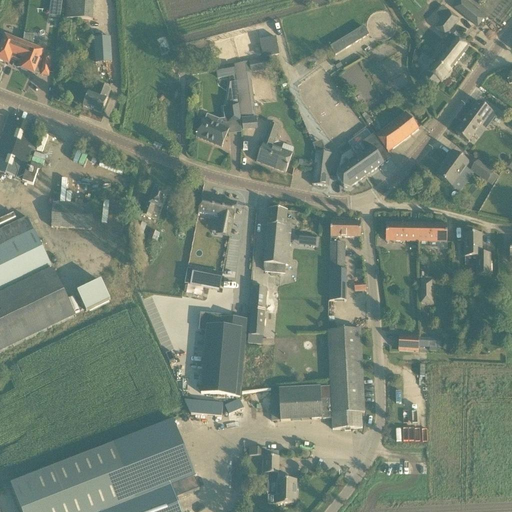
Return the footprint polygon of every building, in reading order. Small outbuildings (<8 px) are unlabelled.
[(52,0),(51,9),(61,10),(62,0),(52,0)] [(92,21),(93,0),(66,0),(66,19),(92,21)] [(462,0),(458,0),(453,7),(478,28),(485,18),(462,0)] [(448,32),(459,20),(449,12),(439,24),(448,32)] [(335,56),(369,36),(364,28),(330,48),(335,56)] [(16,63),(14,67),(27,73),(34,75),(35,74),(42,75),(42,76),(48,77),(50,58),(44,57),(43,57),(42,57),(42,55),(43,53),(32,48),(33,37),(25,36),(25,35),(24,34),(24,38),(23,45),(16,63),(16,62),(16,63)] [(468,49),(460,42),(450,34),(445,41),(450,45),(440,57),(438,54),(433,60),(436,63),(420,82),(432,92),(439,83),(440,84),(468,49)] [(0,35),(0,61),(4,63),(5,64),(9,65),(10,62),(10,61),(11,60),(15,62),(16,62),(16,63),(23,45),(15,42),(0,35)] [(166,37),(157,40),(162,56),(171,54),(166,37)] [(112,64),(111,38),(93,39),(95,65),(112,64)] [(277,54),(275,39),(260,42),(263,57),(277,54)] [(240,110),(241,119),(255,118),(250,74),(272,69),(270,58),(234,65),(240,110)] [(217,80),(228,78),(230,84),(236,83),(233,64),(215,68),(217,80)] [(329,67),(316,74),(320,81),(333,73),(329,67)] [(83,107),(102,115),(111,90),(99,85),(95,95),(89,92),(83,107)] [(496,116),(486,108),(478,103),(455,134),(468,143),(485,120),(490,124),(496,116)] [(225,107),(227,124),(238,123),(236,106),(225,107)] [(361,116),(368,126),(372,124),(365,114),(361,116)] [(388,153),(418,130),(406,114),(376,137),(388,153)] [(200,129),(196,138),(222,149),(225,139),(229,131),(214,125),(216,119),(207,116),(205,121),(203,120),(200,129)] [(32,148),(38,130),(8,118),(0,141),(0,173),(21,182),(31,152),(35,153),(36,149),(32,148)] [(293,155),(272,147),(279,127),(269,124),(262,144),(263,144),(256,163),(286,174),(293,155)] [(365,152),(358,157),(370,174),(383,165),(375,154),(382,149),(373,136),(360,145),(365,152)] [(40,146),(57,148),(57,140),(41,138),(40,146)] [(451,188),(466,168),(469,164),(452,151),(443,165),(444,166),(436,177),(451,188)] [(328,188),(332,155),(326,154),(316,153),(315,158),(312,186),(328,188)] [(338,172),(337,179),(344,189),(349,190),(350,189),(370,174),(358,157),(338,172)] [(493,174),(486,168),(477,162),(470,172),(486,183),(493,174)] [(38,172),(28,168),(27,168),(23,183),(33,186),(38,172)] [(112,178),(130,182),(132,174),(113,170),(112,178)] [(159,217),(164,203),(167,194),(156,190),(151,201),(148,200),(142,216),(150,219),(152,214),(159,217)] [(234,221),(237,205),(201,198),(198,214),(220,218),(218,227),(231,230),(233,221),(234,221)] [(91,231),(93,207),(53,204),(51,228),(91,231)] [(288,267),(290,235),(291,225),(286,224),(287,212),(269,210),(264,264),(265,264),(265,273),(285,275),(285,266),(288,267)] [(0,293),(51,268),(27,218),(0,230),(0,293)] [(143,236),(147,226),(137,223),(136,228),(135,227),(133,233),(143,236)] [(344,272),(344,244),(338,244),(338,238),(360,239),(361,224),(331,223),(330,233),(329,302),(346,303),(346,292),(346,272),(344,272)] [(420,243),(420,225),(386,224),(386,242),(420,243)] [(447,225),(420,225),(420,243),(447,243),(447,225)] [(155,248),(160,234),(151,231),(146,245),(155,248)] [(464,235),(464,245),(465,258),(476,258),(476,277),(491,277),(490,265),(490,255),(482,255),(482,235),(464,235)] [(316,238),(298,237),(297,247),(315,249),(316,238)] [(109,265),(113,255),(105,252),(101,262),(109,265)] [(192,272),(189,287),(218,293),(221,276),(193,271),(192,272)] [(84,314),(109,302),(99,281),(74,293),(84,314)] [(427,306),(427,294),(429,294),(429,288),(431,288),(431,283),(421,283),(421,304),(427,304),(427,306)] [(261,345),(265,290),(253,289),(249,344),(261,345)] [(78,302),(71,306),(76,315),(83,311),(78,302)] [(200,315),(199,327),(203,327),(202,332),(205,332),(200,395),(241,398),(247,320),(220,318),(220,316),(200,315)] [(279,395),(270,396),(271,422),(280,421),(280,422),(333,420),(333,430),(361,429),(361,414),(364,414),(360,330),(350,331),(328,332),(331,388),(279,390),(279,395)] [(419,338),(399,337),(398,352),(418,353),(419,338)] [(441,350),(441,339),(428,339),(427,349),(441,350)] [(239,401),(225,407),(229,416),(242,410),(239,401)] [(184,402),(191,416),(221,418),(223,405),(184,402)] [(115,445),(10,486),(20,511),(181,511),(177,500),(199,491),(194,479),(172,488),(137,502),(115,445)] [(265,449),(255,449),(250,449),(249,457),(264,457),(264,474),(279,475),(279,458),(265,457),(265,449)] [(296,481),(287,481),(276,481),(276,497),(271,497),(270,505),(296,506),(296,481)]
